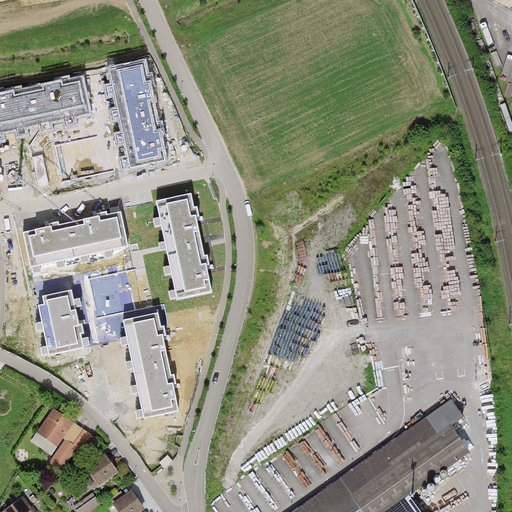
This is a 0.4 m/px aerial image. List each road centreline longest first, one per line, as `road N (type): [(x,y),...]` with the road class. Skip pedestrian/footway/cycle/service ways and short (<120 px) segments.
road 1 (residential): [(198,511),(197,457),(245,274),(240,206),(225,166)]
road 2 (track): [(240,206),(454,99)]
road 3 (residential): [(0,354),(57,385),(102,423),(173,511)]
road 4 (residential): [(225,166),(0,206)]
road 5 (residential): [(225,166),(147,0)]
